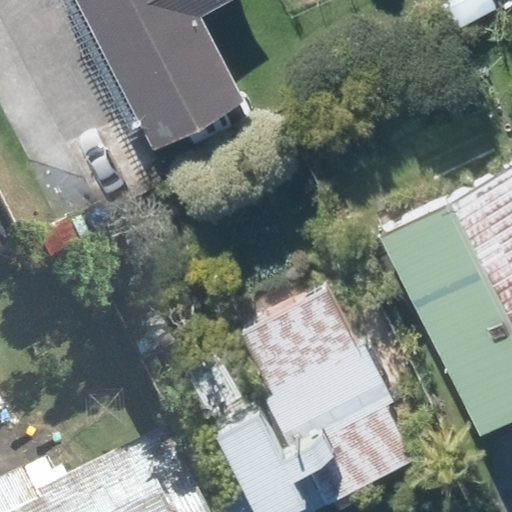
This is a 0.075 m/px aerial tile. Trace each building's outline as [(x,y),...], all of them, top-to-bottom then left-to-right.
[(96,0),(161,121),(247,75),(208,0),(207,0),(96,0)] [(511,146),(385,211),(485,405),(511,391),(511,146)] [(221,470),(241,511),(324,511),(316,493),(418,445),(392,391),(399,387),(370,326),(357,332),(331,275),(239,318),(273,388),(228,409),(250,456),(221,470)] [(0,410),(8,406),(0,390),(0,410)] [(0,511),(209,511),(168,428),(71,475),(68,470),(50,479),(46,471),(0,493),(0,511)]
